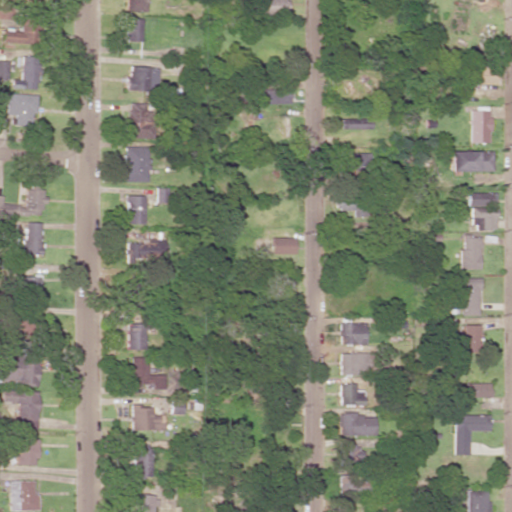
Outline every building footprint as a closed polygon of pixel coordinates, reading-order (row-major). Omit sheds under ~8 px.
[(145,12),(144,0),(127,0),(128,11),(145,12)] [(286,0),(252,0),(252,13),(287,14),(286,0)] [(141,19),(125,18),(124,41),(140,41),(141,19)] [(0,30),(0,43),(38,44),(38,23),(20,23),(19,31),(0,30)] [(19,80),(10,79),(10,89),(35,90),(36,61),(29,61),(30,56),(19,56),(19,80)] [(495,85),(495,66),(468,65),(467,84),(495,85)] [(126,90),(154,92),(155,67),(126,66),(126,90)] [(289,89),(252,88),(252,103),(288,104),(289,89)] [(35,95),(5,94),(4,114),(12,115),(11,125),(29,126),(30,114),(34,114),(35,95)] [(124,138),(149,139),(150,103),(125,103),(124,138)] [(468,142),(488,142),(488,110),(467,110),(468,142)] [(339,129),(370,130),(371,118),(340,117),(339,129)] [(122,182),(145,182),(146,147),(123,146),(122,182)] [(490,151),(449,151),(449,171),(491,171),(490,151)] [(368,153),(345,152),(344,170),(368,170),(368,153)] [(0,194),(0,214),(41,214),(41,183),(23,183),(23,205),(1,205),(1,195),(0,194)] [(494,192),(466,193),(466,206),(494,206),(494,192)] [(143,196),(125,196),(124,224),(142,224),(143,196)] [(470,230),(494,230),(494,208),(470,207),(470,230)] [(20,254),(39,255),(40,223),(21,222),(20,254)] [(458,269),(478,269),(478,237),(458,237),(458,269)] [(293,254),(293,238),(268,238),(268,254),(293,254)] [(124,240),(124,259),(162,260),(162,241),(124,240)] [(39,275),(19,276),(20,299),(40,298),(39,275)] [(460,316),(477,316),(478,278),(460,278),(460,316)] [(125,282),(124,305),(146,307),(147,283),(125,282)] [(125,350),(143,349),(143,323),(125,324),(125,350)] [(363,344),(363,323),(337,323),(337,345),(363,344)] [(461,335),(450,335),(450,356),(463,357),(463,353),(478,354),(478,325),(461,324),(461,335)] [(337,375),(367,374),(367,353),(337,354),(337,375)] [(36,386),(37,361),(21,360),(22,355),(3,354),(2,375),(18,376),(18,386),(36,386)] [(163,388),(163,374),(145,375),(144,357),(127,357),(127,385),(144,385),(144,389),(163,388)] [(354,383),(337,384),(337,405),(362,405),(362,390),(354,391),(354,383)] [(488,383),(456,384),(457,398),(488,397),(488,383)] [(35,429),(36,392),(16,391),(14,429),(35,429)] [(130,430),(162,430),(161,414),(150,414),(150,406),(130,406),(130,430)] [(373,417),(355,417),(355,412),(337,413),(338,436),(374,435),(373,417)] [(450,454),(466,455),(467,431),(487,431),(488,415),(451,414),(450,454)] [(35,466),(36,439),(13,439),(12,465),(35,466)] [(338,466),(360,465),(359,445),(337,446),(338,466)] [(150,448),(133,448),(132,477),(149,477),(150,448)] [(337,476),(337,495),(369,496),(370,477),(337,476)] [(34,481),(7,481),(8,511),(34,510),(34,481)] [(486,511),(486,491),(462,492),(462,511),(486,511)] [(152,511),(153,495),(132,494),(131,511),(152,511)]
